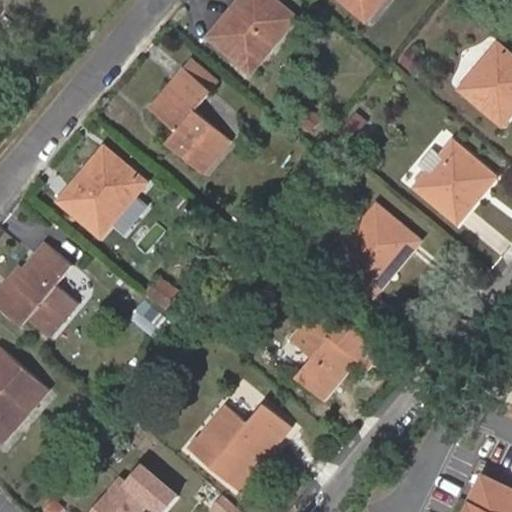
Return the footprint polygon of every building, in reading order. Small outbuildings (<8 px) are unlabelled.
[(0,0),(0,4),(6,8),(11,0),(0,0)] [(254,70),(265,57),(261,54),(281,28),(286,32),(298,18),(276,0),(242,0),(212,36),(254,70)] [(344,0),(368,19),(378,7),(369,0),(344,0)] [(281,28),(261,54),(265,57),(286,32),(281,28)] [(483,84),(473,76),(462,88),(505,124),(511,114),(511,52),(500,43),(490,55),(500,63),(483,84)] [(490,55),(473,76),(483,84),(500,63),(490,55)] [(402,63),(409,69),(415,63),(407,56),(402,63)] [(193,60),(186,68),(211,88),(218,80),(193,60)] [(211,88),(186,68),(153,108),(180,130),(169,143),(204,173),(234,138),(196,106),(211,88)] [(356,114),(345,127),(355,135),(366,122),(356,114)] [(455,157),(436,181),(427,174),(418,185),(460,220),(497,176),(455,141),(447,151),(455,157)] [(114,224),(104,216),(129,186),(139,194),(150,181),(106,145),(61,199),(105,236),(114,224)] [(427,174),(436,181),(455,157),(447,151),(427,174)] [(129,186),(104,216),(114,224),(139,194),(129,186)] [(377,223),(351,255),(342,248),(333,258),(377,294),(421,239),(378,204),(368,216),(377,223)] [(342,248),(351,255),(377,223),(368,216),(342,248)] [(249,245),(266,259),(274,249),(257,235),(249,245)] [(54,332),(79,302),(57,284),(72,265),(45,243),(25,268),(21,265),(0,290),(0,301),(25,321),(31,313),(54,332)] [(148,293),(168,307),(181,288),(161,274),(148,293)] [(326,398),(359,358),(369,366),(383,349),(346,319),(342,325),(320,307),(293,339),(314,357),(299,376),(326,398)] [(0,395),(0,435),(5,440),(50,390),(2,347),(0,349),(0,383),(6,388),(0,395)] [(228,405),(194,449),(243,487),(293,424),(267,404),(251,424),(228,405)] [(89,418),(74,437),(94,452),(109,432),(89,418)] [(121,477),(91,511),(144,511),(150,506),(158,511),(165,511),(181,494),(145,463),(128,483),(121,477)] [(511,511),(511,489),(488,478),(483,488),(479,486),(466,511),(511,511)] [(213,487),(199,503),(209,511),(218,511),(229,500),(213,487)]
